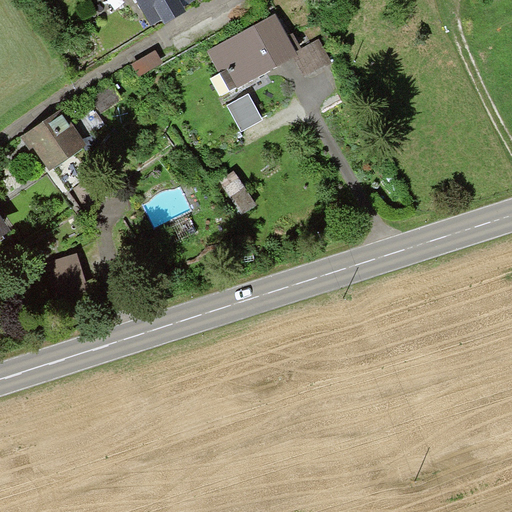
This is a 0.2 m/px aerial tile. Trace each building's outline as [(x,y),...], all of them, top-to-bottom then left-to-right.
[(136,0),(152,27),(161,22),(164,28),(186,16),(183,9),(198,1),(197,0),(136,0)] [(274,16),(207,52),(230,94),(294,59),(297,58),(286,38),(284,35),(274,16)] [(293,34),(286,38),(297,58),(294,59),(304,79),(333,64),(320,40),(301,49),(293,34)] [(156,52),(132,67),(139,79),(163,64),(156,52)] [(249,95),(227,106),(241,133),(263,122),(249,95)] [(63,111),(22,139),(30,151),(34,149),(50,172),(87,147),(63,111)] [(255,206),(238,180),(225,189),(242,215),(255,206)] [(0,240),(10,234),(0,218),(0,240)]
